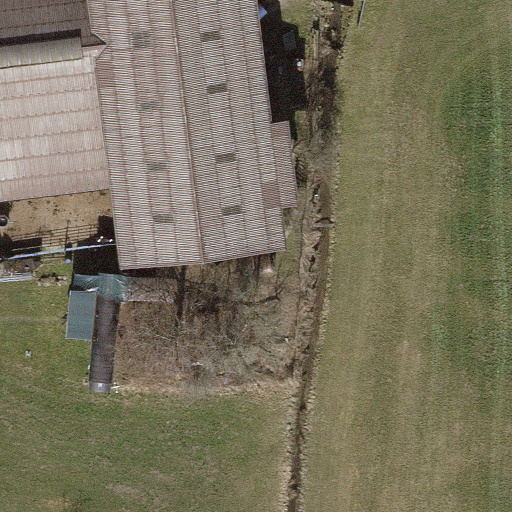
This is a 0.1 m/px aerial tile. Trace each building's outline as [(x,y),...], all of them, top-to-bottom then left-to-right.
[(275,0),(0,0),(0,203),(125,189),(133,255),(303,236),(298,197),(313,195),(303,106),(288,108),(275,0)] [(133,287),(103,288),(104,332),(133,332),(133,287)] [(103,444),(144,446),(146,394),(105,393),(103,444)] [(251,430),(197,430),(197,496),(251,496),(251,430)] [(35,511),(99,511),(98,483),(34,486),(35,511)]
